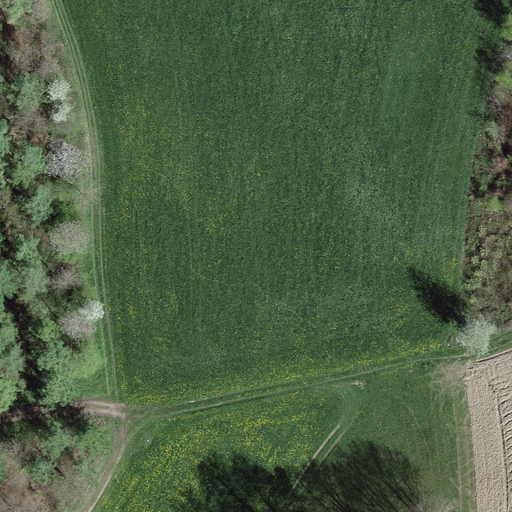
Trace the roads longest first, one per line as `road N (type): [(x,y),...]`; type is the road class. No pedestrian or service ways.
road 1 (track): [(51,0),(91,127),(120,444),(80,511)]
road 2 (track): [(120,444),(135,424),(418,359),(468,356),(511,338)]
